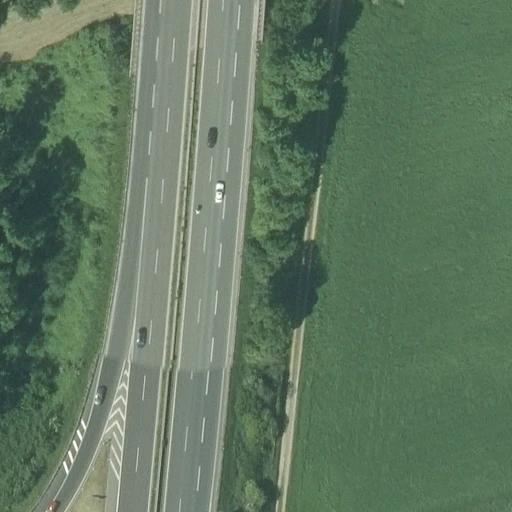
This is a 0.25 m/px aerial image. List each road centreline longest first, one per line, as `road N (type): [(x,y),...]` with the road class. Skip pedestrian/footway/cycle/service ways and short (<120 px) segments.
road 1 (track): [(278,511),(336,0)]
road 2 (motorway): [(178,511),(221,0)]
road 3 (motorway): [(169,58),(142,139),(119,358),(92,450),(60,511)]
road 4 (motorway): [(169,58),(133,511)]
